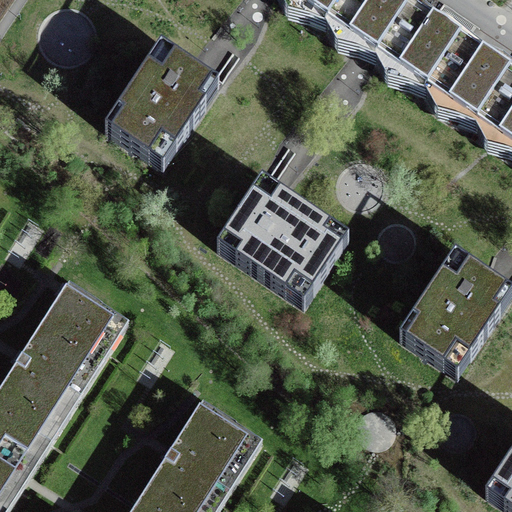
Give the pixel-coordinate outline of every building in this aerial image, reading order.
[(411,87),(409,93),(442,107),(462,120),(459,127),(492,141),(511,154),(509,161),(511,161),(511,81),(500,74),(503,67),(468,53),(450,40),(453,34),(420,20),(407,11),(405,14),(398,11),(402,0),(277,0),(291,6),(312,20),(309,26),(341,40),(355,49),(357,46),(364,49),(359,60),(362,61),(393,74),(411,87)] [(160,53),(105,136),(164,175),(219,91),(198,78),(160,53)] [(274,195),(262,187),(217,254),(303,312),(348,246),(274,195)] [(456,261),(399,344),(457,383),(511,301),(511,298),(493,286),(456,261)] [(100,349),(103,352),(119,327),(93,311),(96,306),(69,288),(66,292),(61,301),(50,317),(100,349)] [(0,414),(41,441),(45,443),(103,352),(100,349),(50,317),(23,360),(0,395),(0,414)] [(151,511),(210,511),(253,446),(221,426),(225,421),(203,407),(193,422),(172,454),(140,505),(151,511)] [(41,441),(0,414),(0,511),(23,477),(45,443),(41,441)] [(511,511),(511,460),(485,501),(502,511),(511,511)]
